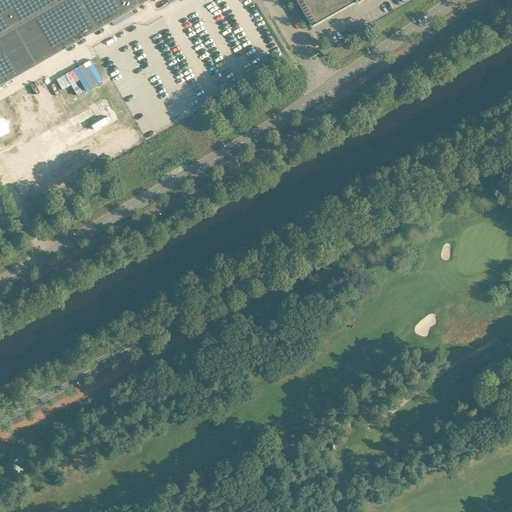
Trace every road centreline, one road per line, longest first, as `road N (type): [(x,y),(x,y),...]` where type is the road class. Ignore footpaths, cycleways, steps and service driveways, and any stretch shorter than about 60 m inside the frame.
road 1 (tertiary): [(0,417),(511,135)]
road 2 (tertiary): [(0,283),(327,88)]
road 3 (tertiary): [(327,88),(457,0)]
road 4 (unknown): [(0,93),(113,37)]
road 5 (unknown): [(113,37),(151,115),(182,106)]
